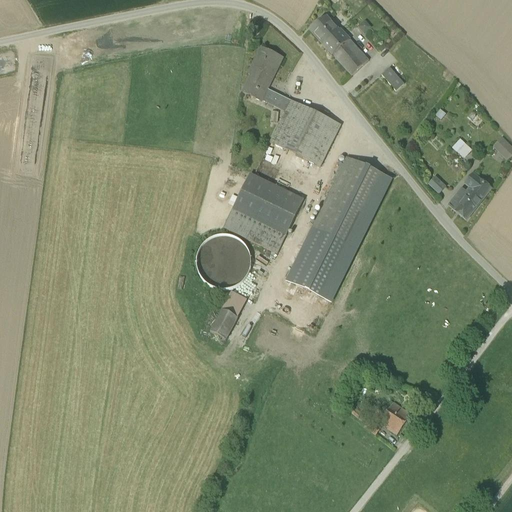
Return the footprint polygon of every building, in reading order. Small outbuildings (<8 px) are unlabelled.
[(313,34),(326,48),(342,34),(329,20),(313,34)] [(372,29),(365,22),(358,28),(365,35),(372,29)] [(343,33),(342,34),(326,48),(335,59),(352,43),(343,33)] [(335,59),(353,79),(370,64),(352,43),(335,59)] [(261,49),(257,59),(278,69),(283,59),(261,49)] [(267,91),(278,69),(257,59),(248,76),(251,77),(242,94),(261,103),(262,102),(267,91)] [(386,80),(399,95),(406,88),(393,73),(386,80)] [(291,103),(267,91),(262,102),(285,113),(285,114),(291,103)] [(270,144),(320,169),(341,127),(291,102),(291,103),(285,114),(285,113),(270,144)] [(446,116),(440,111),(435,117),(442,122),(446,116)] [(511,157),(511,149),(502,139),(493,149),(506,163),(511,157)] [(456,154),(465,145),(460,141),(452,150),(456,154)] [(472,152),(465,145),(456,154),(464,161),(472,152)] [(313,230),(345,246),(379,176),(347,160),(313,230)] [(250,176),(232,212),(286,238),(304,202),(250,176)] [(392,182),(379,176),(345,246),(313,230),(286,283),(331,305),(392,182)] [(472,192),(470,195),(481,204),(491,191),(473,177),(466,186),(472,192)] [(429,186),(439,196),(446,189),(435,179),(429,186)] [(466,223),(481,204),(470,195),(467,193),(466,194),(462,191),(449,208),(466,223)] [(278,256),(286,238),(232,212),(223,230),(278,256)] [(239,242),(222,237),(207,243),(197,257),(198,274),(209,287),(225,292),(241,286),(250,272),(249,255),(239,242)] [(232,293),(229,299),(244,308),(247,302),(232,293)] [(229,299),(222,311),(238,320),(244,308),(229,299)] [(210,334),(226,342),(238,320),(222,311),(210,334)] [(385,428),(398,409),(393,406),(385,416),(378,411),(372,420),(385,428)] [(398,409),(390,420),(385,428),(398,437),(411,418),(398,409)] [(363,425),(368,419),(356,410),(352,415),(363,425)] [(362,425),(376,436),(381,430),(368,419),(363,425),(362,425)]
